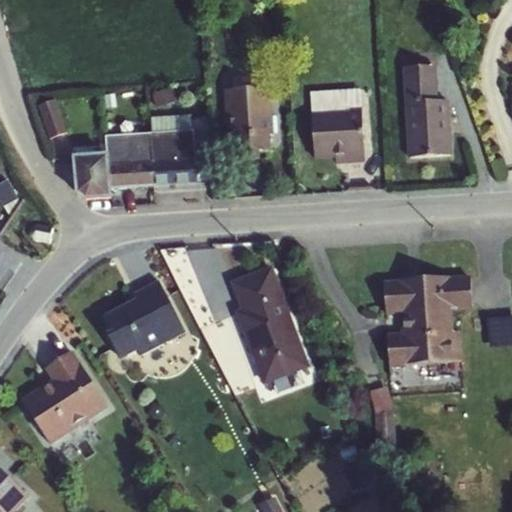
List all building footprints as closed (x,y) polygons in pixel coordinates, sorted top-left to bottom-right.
[(436,68),(402,70),(408,161),(452,158),(449,103),(439,102),(436,68)] [(271,89),(224,91),(233,165),(259,162),(260,155),(271,153),(270,139),(274,137),(271,89)] [(360,89),(309,93),(314,160),(335,159),(336,167),(365,165),(360,89)] [(61,97),(50,100),(59,134),(70,131),(61,97)] [(151,118),(150,133),(153,189),(210,184),(209,130),(194,130),(192,115),(151,118)] [(104,137),(105,154),(113,192),(153,189),(150,133),(104,137)] [(113,200),(113,192),(105,154),(72,157),(75,195),(83,202),(113,200)] [(37,243),(48,245),(51,230),(37,227),(33,228),(30,234),(31,240),(37,243)] [(263,387),(311,369),(272,268),(230,284),(241,312),(234,315),(263,387)] [(473,311),(470,278),(383,284),(386,317),(400,317),(402,334),(388,336),(389,370),(464,362),(462,334),(454,333),(453,314),(473,311)] [(187,333),(158,281),(132,295),(135,300),(104,317),(112,333),(106,336),(121,362),(137,353),(140,358),(187,333)] [(22,403),(50,447),(108,410),(72,354),(47,370),(55,383),(22,403)] [(396,386),(377,387),(380,449),(399,448),(396,386)] [(0,511),(17,511),(29,499),(0,471),(0,511)]
